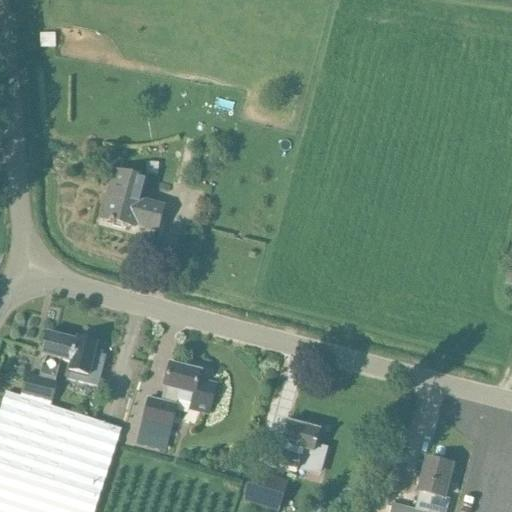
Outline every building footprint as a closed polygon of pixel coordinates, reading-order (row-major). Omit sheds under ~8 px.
[(136,226),(157,231),(163,209),(140,203),(146,182),(118,175),(111,200),(108,199),(103,220),(135,229),(136,226)] [(0,511),(94,511),(121,430),(51,407),(57,384),(55,383),(62,361),(72,363),(68,380),(99,388),(107,357),(95,354),(98,344),(78,339),(78,343),(75,342),(76,339),(67,337),(66,340),(46,335),(41,357),(44,358),(39,379),(26,376),(20,398),(6,393),(0,411),(0,511)] [(136,446),(166,453),(178,402),(192,406),(191,411),(209,415),(216,387),(198,383),(200,374),(170,366),(165,389),(164,389),(161,402),(147,398),(136,446)] [(308,425),(307,429),(289,424),(283,446),(287,447),(281,468),(319,478),(326,451),(315,448),(319,432),(318,432),(319,428),(308,425)] [(448,467),(450,463),(441,461),(440,465),(427,462),(419,494),(415,510),(392,505),(390,511),(447,511),(450,501),(443,499),(451,468),(448,467)] [(279,511),(288,483),(251,471),(241,503),(271,511),(279,511)]
